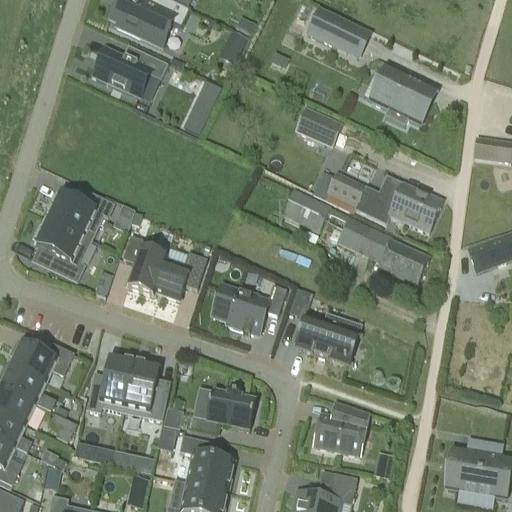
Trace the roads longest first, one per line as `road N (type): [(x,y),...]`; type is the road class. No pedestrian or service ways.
road 1 (track): [(408,511),(469,129),(501,0)]
road 2 (residential): [(0,281),(281,380),(289,397),(265,511)]
road 3 (residential): [(0,242),(75,0)]
